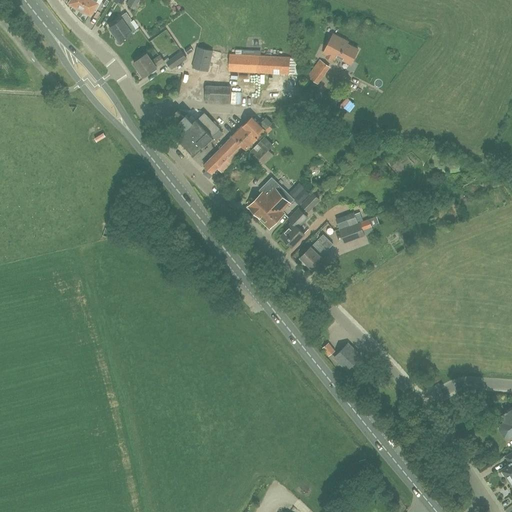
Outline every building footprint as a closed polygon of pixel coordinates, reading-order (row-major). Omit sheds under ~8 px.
[(78,11),(83,0),(69,0),(68,3),(73,6),(73,8),(78,11)] [(83,0),(78,11),(83,14),(85,12),(90,15),(93,10),(95,12),(101,0),(83,0)] [(129,0),(126,5),(134,10),(139,0),(129,0)] [(209,21),(217,12),(203,0),(200,0),(194,8),(209,21)] [(119,42),(131,34),(124,25),(130,21),(131,20),(126,12),(119,17),(120,19),(109,27),(119,42)] [(351,63),(358,50),(347,44),(348,42),(333,35),(324,53),(335,59),(336,56),(351,63)] [(315,42),(312,46),(302,41),(299,48),(305,51),(300,62),(312,68),(323,46),(315,42)] [(208,72),(213,51),(197,47),(192,68),(208,72)] [(172,71),(188,59),(182,51),(166,63),(172,71)] [(156,67),(164,62),(160,56),(152,61),(147,54),(134,63),(143,77),(157,68),(156,67)] [(230,55),(229,71),(289,74),(290,58),(261,56),(236,55),(230,55)] [(322,59),(309,77),(319,84),(333,66),(322,59)] [(230,104),(231,88),(205,87),(205,103),(230,104)] [(212,136),(219,130),(204,113),(197,120),(196,119),(193,122),(186,115),(184,117),(178,110),(164,123),(194,155),(213,137),(212,136)] [(218,168),(223,173),(265,130),(252,117),(204,165),(212,174),(218,168)] [(266,129),(272,124),(266,117),(260,123),(266,129)] [(256,147),(265,157),(271,152),(269,150),(275,145),(267,137),(256,147)] [(340,144),(336,149),(341,153),(345,148),(340,144)] [(251,208),(255,212),(265,202),(271,207),(262,217),(271,226),(284,213),(282,211),(294,199),(276,182),(265,194),(263,192),(250,205),(250,206),(251,208)] [(308,212),(321,200),(313,192),(301,204),(308,212)] [(261,216),(262,217),(271,207),(265,202),(255,212),(259,216),(261,216)] [(281,236),(286,240),(284,242),(290,247),(291,246),(292,247),(305,234),(297,226),(306,217),(307,218),(308,217),(300,209),(289,220),(292,222),(286,228),(288,230),(281,236)] [(416,210),(405,212),(407,220),(418,217),(416,210)] [(340,230),(339,230),(344,243),(365,235),(363,229),(372,226),(369,219),(364,221),(358,223),(340,230)] [(306,265),(307,264),(314,271),(325,260),(321,256),(333,244),(323,235),(311,247),(311,246),(300,257),(299,258),(306,265)] [(351,247),(360,244),(358,238),(350,241),(351,247)] [(329,343),(323,348),(330,356),(335,351),(329,343)] [(362,356),(349,343),(338,354),(339,354),(335,358),(347,370),(351,366),(351,367),(362,356)] [(509,439),(511,437),(511,408),(500,417),(504,423),(500,426),(499,430),(505,438),(509,439)] [(511,452),(506,457),(507,457),(510,462),(506,464),(508,466),(503,469),(503,470),(502,471),(505,475),(506,475),(510,480),(511,478),(511,452)]
